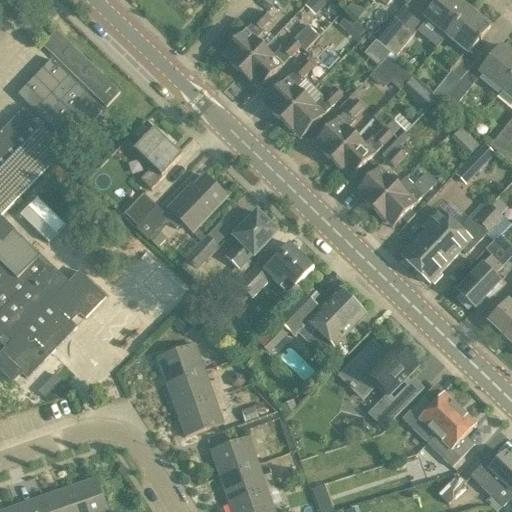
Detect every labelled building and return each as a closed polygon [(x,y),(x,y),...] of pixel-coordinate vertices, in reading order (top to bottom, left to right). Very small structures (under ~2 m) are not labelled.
[(240,75),(263,49),(255,41),(263,32),(261,30),(280,11),(268,0),(259,0),(255,5),(263,13),(225,53),(231,59),(227,63),(240,75)] [(446,38),(468,11),(454,0),(441,0),(425,20),(446,38)] [(468,11),(446,38),(468,56),(490,29),(468,11)] [(385,51),(404,29),(394,21),(375,43),(386,52),(385,51)] [(263,49),(240,75),(252,87),(256,83),(263,89),(301,48),(305,52),(319,38),(307,26),(283,51),(280,49),(272,58),(263,49)] [(385,51),(386,52),(394,59),(413,37),(404,29),(385,51)] [(106,110),(120,95),(57,34),(43,48),(106,110)] [(500,92),(511,77),(511,57),(500,48),(479,74),(500,92)] [(281,124),(306,99),(297,90),(305,82),(303,80),(314,69),(313,68),(317,64),(310,57),(267,101),(273,107),(269,112),(281,124)] [(383,91),(402,70),(388,58),(370,78),(383,91)] [(18,96),(69,147),(103,112),(51,62),(18,96)] [(440,104),(459,82),(449,74),(431,96),(437,101),(440,104)] [(511,77),(500,92),(511,101),(511,77)] [(437,101),(431,96),(412,79),(402,91),(426,113),(437,101)] [(459,82),(440,104),(450,111),(468,89),(459,82)] [(306,99),(281,124),(292,135),(297,130),(304,137),(343,97),(334,89),(324,100),(321,98),(314,106),(306,99)] [(332,163),(356,138),(348,130),(356,122),(353,119),(364,108),(357,102),(318,142),(324,147),(320,152),(332,163)] [(0,344),(5,350),(0,355),(0,373),(12,385),(22,376),(28,382),(49,360),(43,354),(51,345),(58,352),(79,331),(72,324),(80,316),(87,322),(108,301),(80,275),(66,290),(64,288),(59,293),(51,285),(56,280),(46,270),(37,262),(42,257),(27,244),(1,219),(66,153),(23,112),(0,135),(0,344)] [(356,138),(332,163),(343,175),(348,170),(354,176),(381,148),(392,136),(400,128),(393,121),(374,141),(371,138),(364,146),(356,138)] [(499,155),(511,139),(511,128),(508,125),(490,148),(499,155)] [(469,157),(480,146),(462,129),(451,140),(469,157)] [(152,193),(163,181),(165,179),(184,159),(156,132),(135,154),(153,171),(142,183),(152,193)] [(395,170),(406,158),(398,150),(409,139),(404,134),(381,157),(395,170)] [(511,139),(499,155),(509,163),(511,158),(511,139)] [(465,186),(495,157),(484,145),(454,175),(465,186)] [(373,212),(397,187),(379,169),(359,189),(366,195),(361,201),(373,212)] [(397,187),(373,212),(385,224),(390,219),(396,225),(434,185),(427,179),(416,190),(405,179),(398,187),(397,187)] [(228,202),(206,181),(186,201),(184,199),(170,213),(195,236),(228,202)] [(137,226),(156,207),(144,194),(124,215),(137,226)] [(37,200),(20,216),(48,244),(65,227),(37,200)] [(474,223),(488,203),(485,200),(468,217),(474,223)] [(488,203),(474,223),(475,224),(477,222),(495,241),(511,224),(503,217),(502,218),(488,203)] [(156,207),(137,226),(138,227),(136,229),(158,249),(166,240),(159,233),(171,221),(156,207)] [(440,248),(457,230),(442,215),(400,259),(412,270),(436,245),(440,248)] [(278,235),(259,216),(249,226),(246,224),(233,237),(241,245),(226,260),(235,269),(229,274),(230,275),(226,279),(231,283),(278,235)] [(429,286),(478,233),(466,221),(457,230),(440,248),(436,245),(412,270),(429,286)] [(209,295),(218,285),(201,268),(219,249),(206,237),(184,260),(185,260),(179,267),(198,285),(209,295)] [(290,298),(315,272),(290,248),(273,266),(274,267),(264,277),(257,270),(239,287),(252,301),(273,281),(290,298)] [(474,310),(501,282),(495,277),(503,267),(492,257),(457,293),(459,296),(455,300),(467,312),(472,308),(474,310)] [(368,319),(342,293),(323,313),(302,293),(275,321),(294,339),(299,334),(326,361),(368,319)] [(508,342),(511,337),(511,298),(488,323),(508,342)] [(396,347),(393,349),(386,356),(373,344),(364,354),(341,376),(347,382),(362,398),(376,384),(389,397),(390,396),(403,383),(407,379),(417,368),(396,347)] [(169,387),(207,374),(198,347),(160,360),(169,387)] [(178,414),(216,401),(207,374),(169,387),(178,414)] [(54,390),(62,382),(55,375),(47,383),(54,390)] [(436,438),(460,412),(444,396),(428,412),(420,404),(403,421),(428,445),(435,437),(436,438)] [(383,431),(401,414),(385,398),(368,415),(383,430),(383,431)] [(216,401),(178,414),(187,441),(225,427),(216,401)] [(460,412),(436,438),(461,462),(470,452),(461,444),(477,427),(460,412)] [(222,481),(261,467),(251,440),(213,453),(222,481)] [(511,462),(508,458),(492,474),(482,465),(470,478),(491,497),(503,485),(506,487),(505,488),(511,494),(511,462)] [(231,507),(270,494),(261,467),(222,481),(231,507)] [(465,488),(454,479),(449,484),(444,479),(433,491),(449,506),(465,488)] [(71,491),(78,511),(109,511),(98,481),(71,491)] [(313,488),(318,511),(333,511),(328,485),(313,488)] [(49,511),(78,511),(71,491),(45,500),(49,511)] [(276,511),(270,494),(231,507),(233,511),(276,511)] [(19,511),(49,511),(45,500),(18,509),(19,511)]
